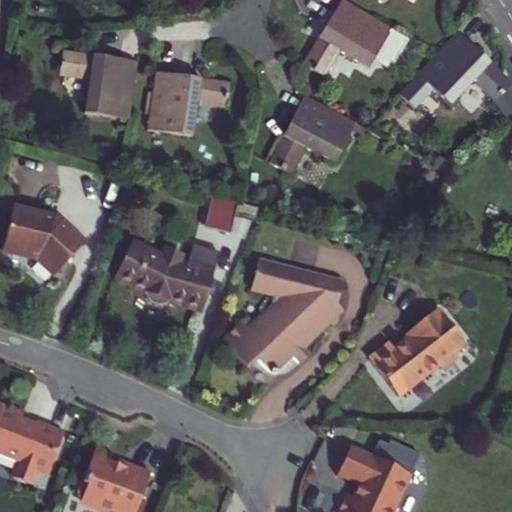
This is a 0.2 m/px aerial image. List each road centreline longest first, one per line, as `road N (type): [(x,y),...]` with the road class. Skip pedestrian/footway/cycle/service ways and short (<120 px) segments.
road 1 (residential): [(0,342),(155,402),(279,462)]
road 2 (unknown): [(259,452),(312,403),(398,281)]
